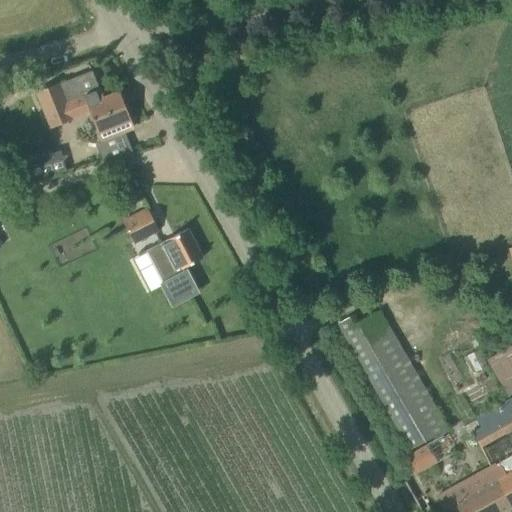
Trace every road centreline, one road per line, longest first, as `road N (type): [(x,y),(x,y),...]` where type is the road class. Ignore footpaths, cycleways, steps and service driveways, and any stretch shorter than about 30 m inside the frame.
road 1 (unclassified): [(395,511),(230,231),(128,37)]
road 2 (unclassified): [(128,37),(285,0)]
road 3 (unclassified): [(0,60),(128,37)]
